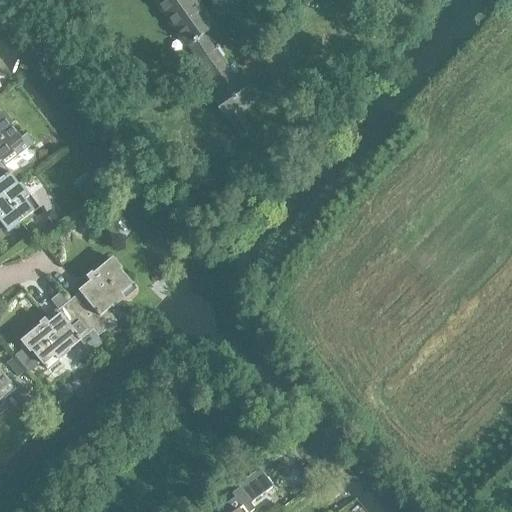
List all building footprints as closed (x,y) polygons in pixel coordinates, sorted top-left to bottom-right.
[(215,50),(204,34),(215,26),(196,0),(153,0),(186,46),(188,45),(212,79),(229,66),(216,48),(215,50)] [(229,66),(212,79),(220,90),(211,97),(227,120),(229,118),(238,131),(247,125),(252,133),(253,132),(239,112),(257,99),(241,76),(238,78),(229,66)] [(22,136),(3,112),(0,114),(0,161),(2,160),(6,164),(35,141),(27,132),(22,136)] [(30,195),(6,164),(2,160),(0,161),(0,218),(9,230),(34,211),(25,199),(30,195)] [(97,335),(114,320),(108,312),(124,298),(119,292),(132,282),(112,258),(92,275),(95,279),(69,301),(92,331),(93,330),(97,335)] [(56,360),(92,331),(69,301),(23,340),(44,365),(53,356),(56,360)] [(0,400),(4,398),(1,393),(11,383),(0,369),(0,400)] [(246,511),(253,507),(249,503),(272,485),(258,466),(236,484),(238,486),(230,492),(233,496),(223,504),(229,511),(246,511)]
